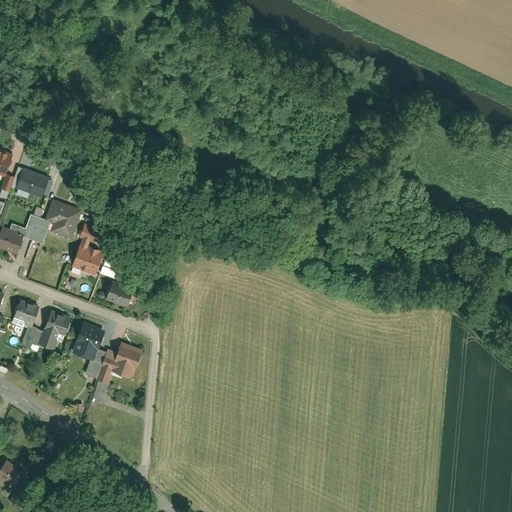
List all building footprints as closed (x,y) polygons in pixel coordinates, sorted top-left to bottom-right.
[(13,152),(0,147),(0,181),(3,182),(13,152)] [(51,176),(24,167),(17,188),(44,197),(51,176)] [(84,209),(53,197),(42,227),(73,238),(84,209)] [(100,228),(85,223),(70,269),(93,276),(100,257),(110,260),(115,244),(97,238),(100,228)] [(23,232),(2,224),(0,229),(0,247),(16,253),(23,232)] [(132,284),(111,277),(104,298),(126,305),(132,284)] [(39,304),(20,297),(12,320),(27,324),(21,342),(30,345),(32,340),(37,327),(32,325),(39,304)] [(44,329),(37,327),(32,340),(52,347),(58,331),(64,333),(70,316),(51,309),(44,329)] [(103,326),(82,318),(72,349),(90,355),(84,372),(96,377),(105,347),(97,344),(103,326)] [(115,350),(105,347),(96,377),(109,382),(114,369),(132,375),(143,347),(119,338),(115,350)] [(24,466),(5,455),(0,463),(0,482),(11,489),(24,466)]
